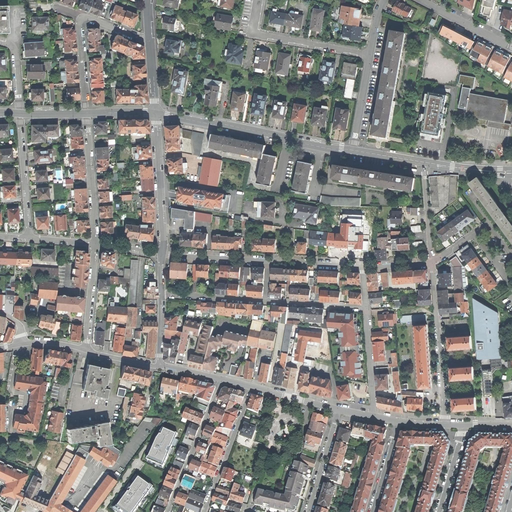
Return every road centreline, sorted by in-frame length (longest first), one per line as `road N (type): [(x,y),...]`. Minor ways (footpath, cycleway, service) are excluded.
road 1 (unclassified): [(154,111),(353,150)]
road 2 (residential): [(446,425),(433,262)]
road 3 (residential): [(161,254),(154,111)]
road 4 (residential): [(168,511),(222,380)]
road 5 (residential): [(252,387),(204,511)]
road 6 (residential): [(86,112),(95,243)]
road 7 (residential): [(29,237),(19,113)]
